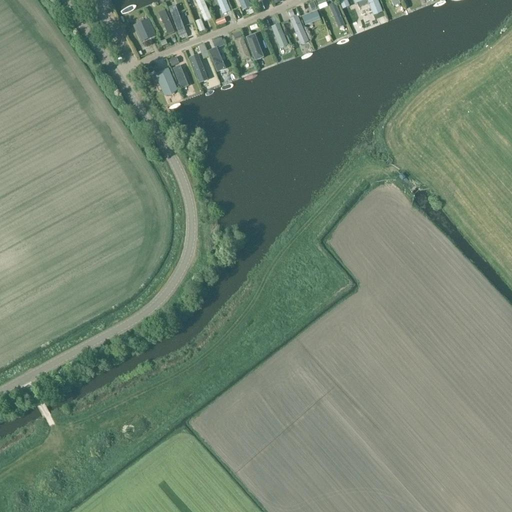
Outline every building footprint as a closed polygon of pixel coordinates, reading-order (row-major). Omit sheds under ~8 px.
[(205,22),(212,19),(203,0),(198,0),(195,1),(205,22)] [(231,11),(226,0),(217,0),(223,14),(231,11)] [(238,0),(243,10),(252,7),(248,0),(238,0)] [(350,6),(347,0),(339,0),(343,9),(350,6)] [(378,0),(354,0),(356,3),(357,3),(359,8),(369,4),(374,15),(383,12),(378,0)] [(265,9),(262,1),(254,4),(257,12),(265,9)] [(345,25),(336,2),(329,5),(339,28),(345,25)] [(185,29),(176,5),(169,7),(178,32),(185,29)] [(175,32),(165,9),(158,13),(168,35),(175,32)] [(317,10),(302,16),(306,25),(321,19),(317,10)] [(297,16),(290,19),(300,45),(308,42),(297,16)] [(227,23),(224,17),(215,21),(218,26),(227,23)] [(156,36),(149,18),(133,25),(141,42),(156,36)] [(206,30),(201,19),(195,21),(200,32),(206,30)] [(271,29),(268,20),(261,23),(264,31),(271,29)] [(289,45),(280,23),(272,27),(281,49),(289,45)] [(185,29),(178,32),(181,40),(188,37),(185,29)] [(235,40),(234,40),(243,62),(252,58),(243,36),(242,37),(240,31),(233,34),(235,40)] [(265,57),(255,34),(246,37),(256,61),(265,57)] [(215,48),(209,51),(218,72),(227,69),(218,48),(225,46),(222,38),(213,41),(215,48)] [(199,46),(203,58),(209,56),(204,44),(199,46)] [(209,79),(199,54),(189,58),(200,83),(209,79)] [(179,63),(177,57),(169,60),(172,66),(179,63)] [(189,86),(180,65),(173,68),(181,89),(189,86)] [(178,90),(169,68),(153,75),(156,82),(158,81),(165,96),(178,90)]
